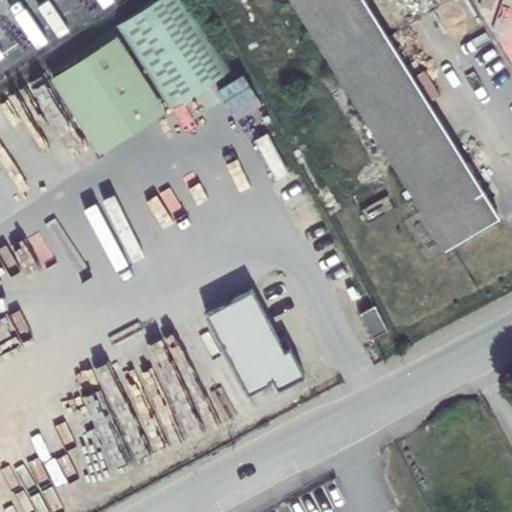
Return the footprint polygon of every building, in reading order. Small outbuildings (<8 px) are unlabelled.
[(164,107),(227,71),(185,0),(149,0),(114,21),(164,107)] [(365,0),(289,0),(446,247),(499,214),(365,0)] [(511,0),(459,0),(511,84),(511,0)] [(195,311),(238,391),(258,379),(258,378),(262,376),(268,386),(294,372),(279,344),(273,347),(241,286),(195,311)] [(379,331),(363,302),(346,311),(362,341),(379,331)]
